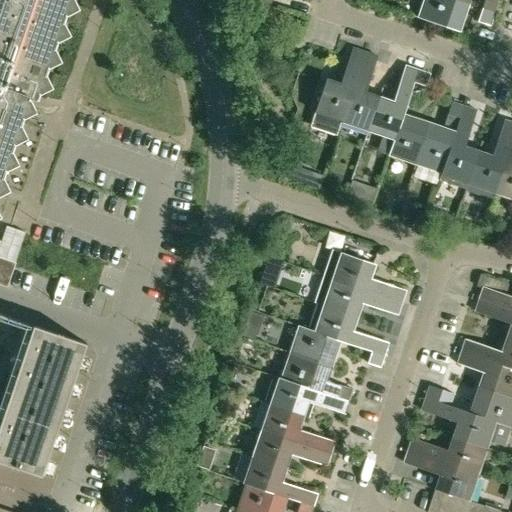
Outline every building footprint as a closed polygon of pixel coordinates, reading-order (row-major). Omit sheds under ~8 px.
[(0,0),(0,190),(7,187),(1,177),(5,166),(15,161),(10,150),(14,140),(24,135),(19,124),(22,114),(33,109),(28,98),(26,97),(26,95),(36,98),(39,91),(49,85),(44,75),(48,64),(58,59),(53,48),(57,38),(67,33),(62,22),(65,12),(76,7),(72,0),(0,0)] [(457,31),(466,4),(455,0),(422,0),(417,17),(457,31)] [(483,0),(480,8),(493,13),(497,0),(496,0),(483,0)] [(489,25),(493,13),(480,8),(476,21),(489,25)] [(336,136),(340,121),(364,52),(351,48),(339,84),(324,79),(313,112),(309,126),(336,136)] [(376,56),(364,52),(340,121),(366,129),(377,97),(364,93),(376,56)] [(366,129),(392,138),(393,138),(402,114),(413,82),(417,70),(403,65),(391,102),(377,97),(366,129)] [(429,74),(417,70),(413,82),(425,86),(429,74)] [(446,114),(458,118),(462,105),(450,101),(446,114)] [(463,188),(465,183),(476,150),(463,146),(475,109),(462,105),(458,118),(439,171),(437,179),(463,188)] [(427,122),(402,114),(393,138),(392,138),(387,153),(414,162),(427,122)] [(427,122),(414,162),(439,171),(458,118),(446,114),(441,127),(427,122)] [(490,197),(492,191),(511,131),(511,121),(503,118),(491,155),(476,150),(465,183),(463,188),(490,197)] [(511,131),(492,191),(511,198),(511,131)] [(0,240),(0,257),(15,262),(25,232),(6,226),(1,241),(0,240)] [(331,278),(402,302),(406,290),(369,278),(374,263),(331,248),(322,275),(331,278)] [(14,263),(4,259),(0,269),(0,285),(6,288),(14,263)] [(398,314),(402,302),(331,278),(322,275),(313,302),(316,303),(322,305),(356,316),(361,302),(398,314)] [(511,297),(481,287),(477,298),(511,310),(511,297)] [(511,339),(511,310),(477,298),(472,311),(509,323),(504,337),(511,339)] [(351,330),(356,316),(322,305),(316,303),(308,328),(314,330),(338,340),(370,350),(383,355),(387,342),(351,330)] [(0,461),(39,475),(84,342),(0,313),(0,461)] [(330,365),(338,340),(314,330),(308,328),(298,325),(289,352),(330,365)] [(255,340),(258,330),(245,326),(241,336),(255,340)] [(463,339),(459,350),(472,355),(486,359),(511,368),(511,339),(504,337),(500,351),(463,339)] [(383,355),(370,350),(366,363),(379,367),(383,355)] [(455,363),(482,372),(477,386),(511,397),(511,368),(486,359),(472,355),(459,350),(455,363)] [(325,380),(330,365),(289,352),(280,378),(321,392),(334,396),(347,400),(351,389),(325,380)] [(301,414),(301,415),(306,416),(310,403),(342,413),(347,400),(334,396),(321,392),(280,378),(273,375),(264,402),(268,403),(301,414)] [(428,384),(424,396),(437,401),(441,389),(428,384)] [(468,412),(506,425),(508,426),(511,414),(511,397),(477,386),(468,412)] [(500,443),(506,425),(468,412),(437,401),(424,396),(420,409),(456,421),(451,436),(484,447),(486,439),(500,443)] [(297,428),(301,415),(301,414),(268,403),(259,429),(329,453),(333,440),(297,428)] [(325,465),(329,453),(259,429),(251,456),(283,467),(288,453),(325,465)] [(406,449),(475,472),(484,447),(451,436),(447,450),(410,437),(406,449)] [(205,446),(199,466),(205,468),(211,470),(218,450),(212,448),(205,446)] [(433,488),(445,492),(456,495),(466,499),(475,472),(406,449),(402,461),(438,473),(433,488)] [(242,481),(244,482),(285,496),(299,501),(312,505),(316,493),(279,481),(283,467),(251,456),(242,481)] [(244,511),(279,511),(285,496),(244,482),(235,509),(244,511)] [(426,511),(438,511),(445,492),(433,488),(426,511)] [(438,511),(450,511),(456,495),(445,492),(438,511)] [(450,511),(462,511),(467,499),(466,499),(456,495),(450,511)] [(467,499),(462,511),(476,511),(479,503),(467,499)] [(309,511),(312,505),(299,501),(295,511),(309,511)] [(476,511),(488,511),(490,507),(479,503),(476,511)]
